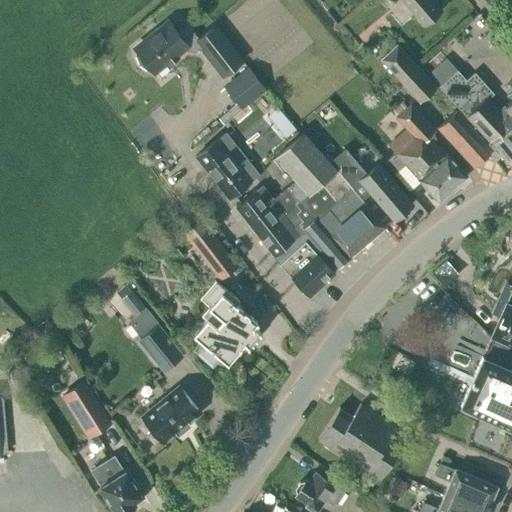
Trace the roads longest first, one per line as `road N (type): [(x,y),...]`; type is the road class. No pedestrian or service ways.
road 1 (residential): [(325,342),(164,134),(214,95)]
road 2 (tertiary): [(325,342),(426,242),(511,193)]
road 3 (tertiary): [(219,511),(325,342)]
